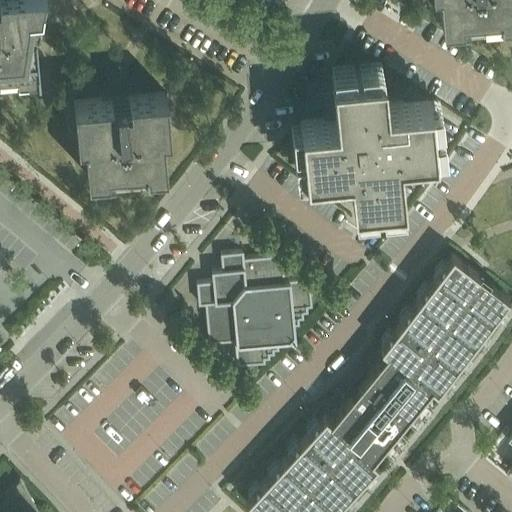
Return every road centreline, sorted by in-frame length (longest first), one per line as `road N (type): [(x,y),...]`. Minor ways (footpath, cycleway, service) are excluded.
road 1 (residential): [(171,511),(398,273),(511,117)]
road 2 (residential): [(0,405),(105,294),(282,66)]
road 3 (residential): [(511,113),(331,0)]
road 4 (residential): [(282,66),(172,0)]
road 5 (residential): [(87,511),(0,417)]
